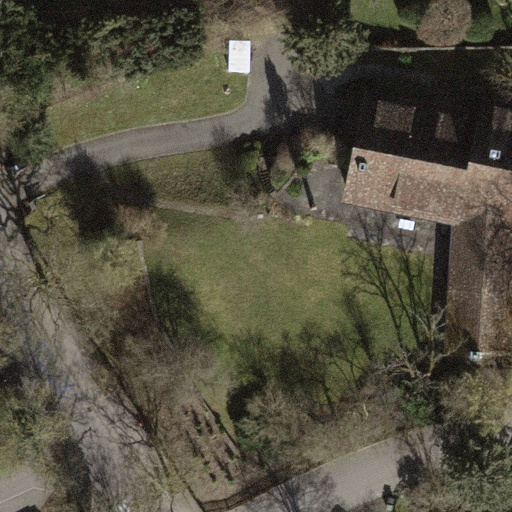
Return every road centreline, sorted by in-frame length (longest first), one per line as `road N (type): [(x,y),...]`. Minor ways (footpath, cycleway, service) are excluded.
road 1 (residential): [(0,295),(140,511)]
road 2 (residential): [(285,511),(457,449),(511,442)]
